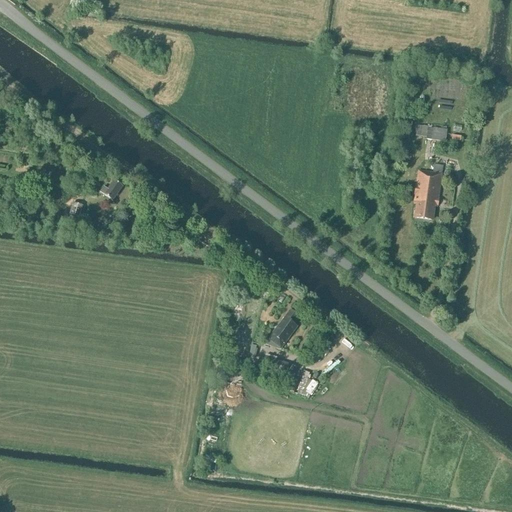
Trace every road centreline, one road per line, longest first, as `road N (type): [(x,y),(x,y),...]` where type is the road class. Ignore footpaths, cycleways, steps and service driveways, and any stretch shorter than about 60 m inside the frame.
road 1 (tertiary): [(511,388),(0,5)]
road 2 (unclassified): [(0,81),(247,261)]
